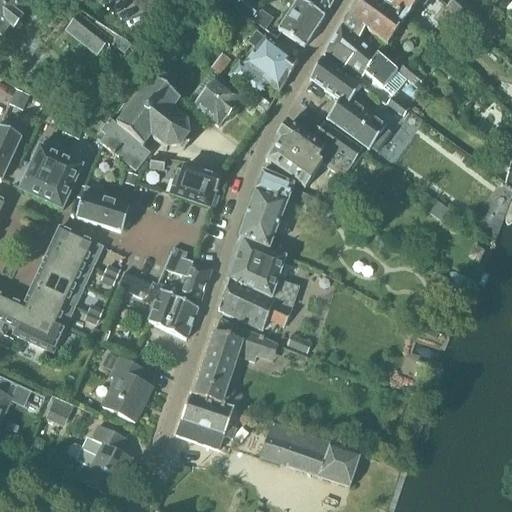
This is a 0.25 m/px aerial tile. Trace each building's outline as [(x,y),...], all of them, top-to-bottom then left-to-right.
[(0,0),(0,38),(2,40),(8,32),(16,39),(29,22),(21,16),(27,9),(25,7),(30,0),(0,0)] [(244,0),(234,0),(231,5),(248,19),(256,9),(244,0)] [(290,0),(297,4),(298,5),(300,3),(324,19),(334,0),(290,0)] [(405,22),(373,0),(357,0),(341,26),(359,42),(365,31),(386,48),(405,22)] [(420,0),(373,0),(405,22),(420,0)] [(472,34),(483,22),(459,0),(453,0),(445,9),(472,34)] [(298,5),(297,4),(278,33),(304,50),(324,19),(300,3),(298,5)] [(273,20),(259,10),(252,22),(265,32),(273,20)] [(110,40),(78,16),(68,29),(99,53),(110,40)] [(392,70),(359,42),(341,26),(324,55),(344,69),(345,66),(362,80),(364,76),(382,91),(397,74),(392,70)] [(298,65),(264,39),(243,66),(239,64),(228,78),(256,102),(267,87),(279,96),(298,65)] [(217,54),(206,70),(216,78),(228,62),(217,54)] [(360,89),(321,60),(308,83),(338,104),(325,122),(368,153),(370,150),(375,154),(388,135),(383,132),(385,129),(350,103),(360,89)] [(425,80),(401,60),(392,70),(397,74),(416,90),(425,80)] [(243,99),(217,79),(194,109),(219,129),(243,99)] [(117,127),(111,122),(103,132),(106,135),(105,137),(107,138),(101,146),(137,173),(151,155),(143,149),(145,148),(144,146),(151,137),(165,149),(164,152),(167,152),(168,150),(179,148),(184,152),(194,140),(188,136),(188,125),(190,122),(189,121),(186,122),(172,111),(179,103),(183,102),(182,99),(178,100),(154,80),(146,90),(143,88),(141,91),(143,93),(137,102),(134,100),(132,103),(134,105),(127,115),(124,113),(122,115),(125,117),(117,127)] [(28,98),(17,93),(11,108),(21,113),(28,98)] [(58,125),(69,130),(76,115),(65,110),(58,125)] [(79,135),(86,120),(76,115),(69,130),(79,135)] [(22,132),(2,123),(0,128),(0,184),(1,185),(21,141),(18,139),(22,132)] [(313,143),(287,126),(278,140),(280,142),(265,163),(305,191),(322,166),(342,180),(361,152),(324,127),(313,143)] [(64,152),(44,143),(41,150),(39,149),(19,193),(41,203),(61,159),(64,152)] [(165,160),(151,157),(149,171),(163,173),(165,160)] [(82,169),(61,159),(41,203),(62,213),(82,169)] [(201,173),(200,175),(184,170),(183,174),(178,172),(169,197),(210,211),(216,195),(222,180),(201,173)] [(293,188),(260,175),(238,241),(242,242),(268,252),(275,235),(291,241),(295,229),(280,222),(293,188)] [(130,196),(134,180),(124,178),(120,194),(130,196)] [(106,196),(86,190),(76,221),(122,235),(130,211),(104,204),(106,196)] [(0,330),(54,356),(102,251),(105,252),(105,250),(60,229),(24,307),(0,295),(0,224),(9,206),(0,201),(0,330)] [(447,212),(436,204),(427,216),(439,225),(447,212)] [(268,252),(242,242),(229,281),(271,301),(274,302),(292,310),(298,290),(279,282),(286,259),(268,252)] [(166,293),(198,309),(211,273),(187,262),(188,258),(173,251),(164,269),(185,279),(179,292),(169,287),(167,290),(166,293)] [(120,273),(109,268),(105,275),(116,280),(120,273)] [(116,280),(105,275),(102,282),(113,287),(116,280)] [(152,287),(124,275),(117,290),(142,301),(149,297),(150,293),(152,287)] [(271,301),(229,281),(218,313),(262,334),(267,322),(284,330),(291,313),(274,304),(274,302),(271,301)] [(158,290),(152,287),(150,293),(157,296),(147,323),(185,342),(198,309),(166,293),(167,290),(160,286),(158,290)] [(102,312),(92,307),(88,314),(99,319),(102,312)] [(99,319),(88,314),(85,322),(96,327),(99,319)] [(208,370),(198,399),(234,410),(239,397),(224,391),(238,352),(272,363),(278,347),(220,321),(205,368),(208,370)] [(139,384),(144,373),(120,361),(111,379),(116,381),(102,410),(134,426),(152,390),(139,384)] [(0,425),(12,402),(0,396),(0,425)] [(198,399),(190,397),(175,438),(218,454),(223,440),(232,443),(236,432),(227,428),(233,410),(198,399)] [(68,414),(52,406),(45,421),(62,428),(68,414)] [(361,457),(271,426),(260,460),(349,491),(361,457)] [(98,429),(73,481),(109,498),(118,481),(121,482),(132,461),(119,455),(126,442),(98,429)]
